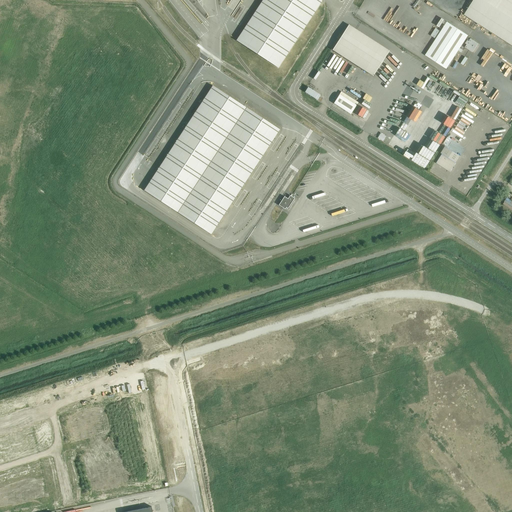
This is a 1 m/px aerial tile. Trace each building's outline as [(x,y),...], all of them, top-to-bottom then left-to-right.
[(322,1),(320,0),(262,0),(236,41),(278,68),(322,1)] [(511,0),(473,0),(464,15),(511,45),(511,0)] [(447,22),(425,56),(446,69),(468,36),(459,30),(447,22)] [(349,25),(341,36),(332,50),(373,76),(389,51),(349,25)] [(471,37),(467,43),(468,44),(466,47),(474,52),(480,43),(471,37)] [(488,48),(482,60),(485,62),(488,57),(491,59),(495,52),(488,48)] [(431,92),(437,82),(429,77),(423,87),(431,92)] [(485,95),(493,80),(487,77),(479,92),(485,95)] [(212,86),(144,190),(211,234),(280,130),(212,86)] [(305,92),(317,100),(321,95),(308,87),(305,92)] [(334,103),(351,114),(356,105),(340,94),(334,103)] [(409,116),(413,118),(419,107),(415,105),(409,116)] [(453,117),(458,119),(464,109),(459,106),(453,117)] [(361,110),(358,114),(366,119),(369,114),(361,110)] [(445,144),(457,119),(443,112),(435,128),(440,131),(436,139),(426,134),(422,143),(426,145),(422,154),(408,147),(404,155),(429,167),(441,142),(445,144)] [(503,112),(500,116),(509,121),(511,118),(503,112)] [(408,116),(398,132),(403,135),(413,119),(408,116)] [(383,141),(386,136),(381,133),(378,138),(383,141)] [(450,172),(456,163),(461,156),(445,146),(441,153),(442,154),(436,163),(450,172)] [(289,210),(296,197),(291,194),(289,197),(286,195),(284,199),(283,198),(280,204),(289,210)]
